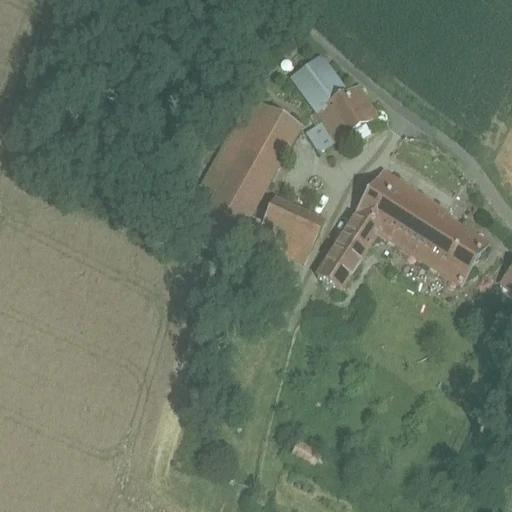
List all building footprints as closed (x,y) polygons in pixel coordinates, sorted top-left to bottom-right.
[(364,90),(356,96),(327,60),(301,80),(296,84),(324,120),(343,147),(384,119),(364,90)] [(273,201),(309,130),(251,101),(205,191),(221,199),(193,254),(235,275),(251,245),(260,226),(273,201)] [(450,214),(387,174),(338,250),(341,252),(323,281),(349,298),(367,269),(366,268),(383,241),(463,291),(492,246),(448,217),(450,214)] [(282,201),(280,204),(268,229),(259,246),(290,262),(309,271),(332,226),(282,201)] [(280,204),(273,201),(260,226),(268,229),(280,204)] [(511,277),(502,289),(511,296),(511,277)] [(325,458),(313,451),(306,464),(318,471),(325,458)]
